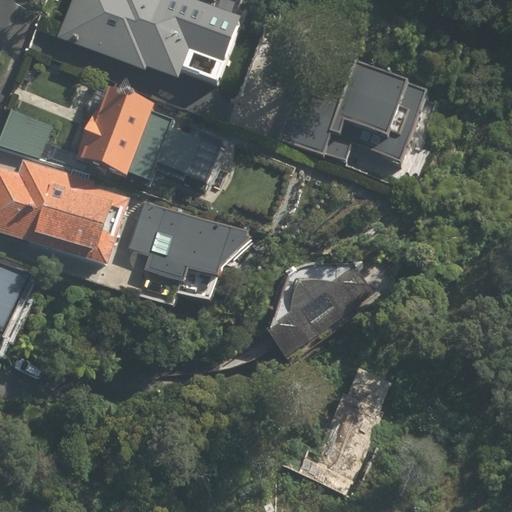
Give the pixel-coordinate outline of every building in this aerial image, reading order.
[(220,26),(223,17),(180,0),(73,0),(56,43),(146,80),(149,72),(181,86),(186,73),(217,86),(239,34),(220,26)] [(432,100),(360,73),(341,125),(312,114),(300,146),(350,165),(355,150),(406,169),(432,100)] [(156,123),(160,113),(113,93),(84,165),(132,184),(134,178),(153,185),(159,170),(189,182),(205,143),(156,123)] [(53,128),(13,114),(1,147),(42,161),(53,128)] [(106,260),(126,199),(28,166),(23,182),(0,174),(0,232),(34,244),(37,236),(106,260)] [(190,272),(217,281),(255,240),(147,204),(131,251),(152,258),(147,271),(185,284),(190,272)] [(0,339),(5,342),(30,278),(0,266),(0,339)] [(302,281),(292,315),(270,330),(290,360),(378,301),(358,271),(336,286),(302,281)]
